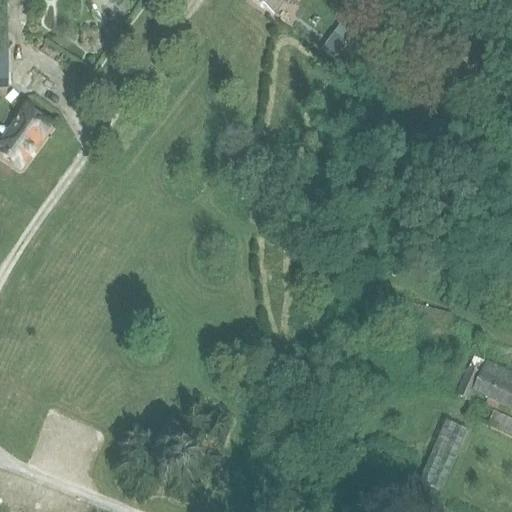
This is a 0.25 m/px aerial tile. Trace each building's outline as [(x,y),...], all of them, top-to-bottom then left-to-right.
[(286,0),(253,0),(252,2),(274,18),(286,0)] [(335,35),(323,51),(332,59),(344,42),(335,35)] [(2,67),(3,90),(17,89),(16,66),(2,67)] [(44,72),(38,87),(53,94),(60,78),(44,72)] [(52,127),(32,113),(27,109),(0,146),(0,156),(20,170),(41,140),(42,140),(52,127)] [(455,316),(372,279),(367,291),(450,328),(455,316)] [(481,375),(470,370),(457,397),(470,403),(474,393),(510,410),(511,407),(511,376),(486,365),(481,375)] [(511,424),(493,416),(487,429),(511,440),(511,424)] [(452,498),(467,428),(445,423),(429,493),(452,498)]
